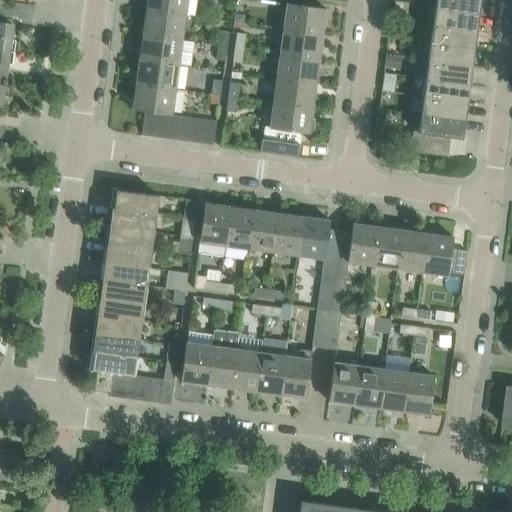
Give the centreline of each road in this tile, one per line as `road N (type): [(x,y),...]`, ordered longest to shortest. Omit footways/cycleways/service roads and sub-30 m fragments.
road 1 (residential): [(350,182),(77,145)]
road 2 (residential): [(40,413),(77,145)]
road 3 (residential): [(455,466),(489,202)]
road 4 (residential): [(289,445),(40,413)]
road 5 (residential): [(350,182),(374,0)]
road 6 (residential): [(489,202),(511,35)]
road 7 (residential): [(455,466),(289,445)]
road 8 (residential): [(77,145),(96,0)]
road 9 (residential): [(489,202),(350,182)]
